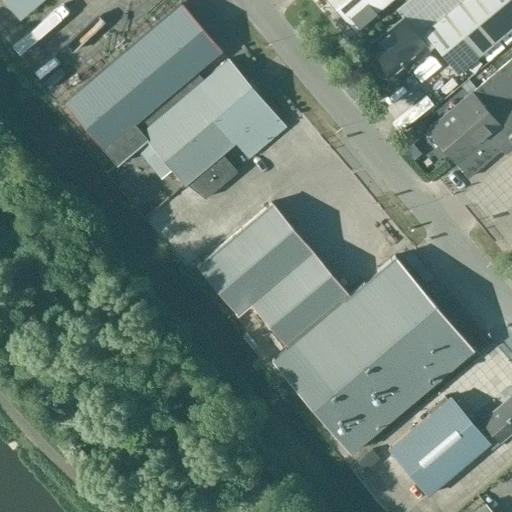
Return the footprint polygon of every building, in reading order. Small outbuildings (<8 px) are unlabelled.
[(0,0),(17,20),(40,0),(0,0)] [(326,0),(353,30),(362,22),(388,0),(326,0)] [(401,17),(367,46),(379,58),(375,62),(374,71),(380,77),(389,78),(432,41),(423,30),(459,0),(406,0),(395,10),(401,17)] [(457,71),(511,25),(511,0),(459,0),(423,30),(432,41),(457,71)] [(64,101),(116,163),(146,138),(185,184),(187,182),(205,196),(237,169),(221,151),(234,141),(248,158),(286,127),(226,56),(203,76),(196,69),(220,48),(181,2),(104,67),(81,87),(64,101)] [(511,58),(470,95),(510,142),(511,144),(511,58)] [(466,179),(510,142),(470,95),(428,130),(426,132),(466,179)] [(426,132),(428,130),(420,121),(403,135),(411,144),(426,132)] [(257,309),(318,257),(271,200),(196,262),(236,311),(249,300),(257,309)] [(167,245),(181,234),(175,226),(161,237),(167,245)] [(174,255),(194,240),(188,232),(168,246),(174,255)] [(289,379),(411,275),(394,254),(348,292),(318,257),(257,309),(286,345),(271,358),(289,379)] [(348,450),(472,347),(411,275),(289,379),(348,450)] [(477,413),(468,421),(487,444),(490,448),(511,429),(511,395),(511,394),(481,419),(477,413)] [(426,495),(487,444),(468,421),(448,398),(387,450),(426,495)] [(445,511),(474,493),(461,475),(412,508),(414,511),(445,511)]
